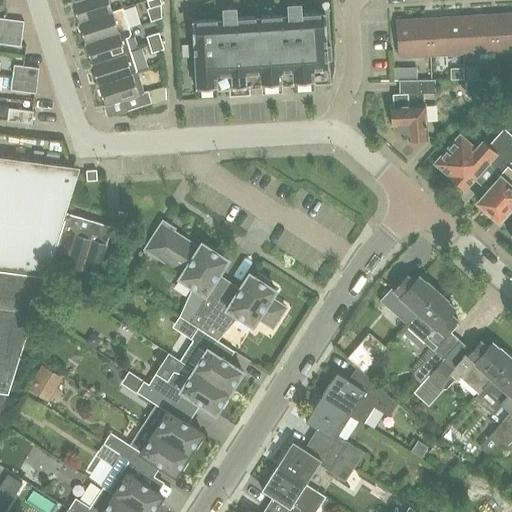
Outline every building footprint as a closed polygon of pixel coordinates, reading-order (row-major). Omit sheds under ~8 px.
[(111,11),(107,0),(74,0),(71,1),(78,22),(111,11)] [(161,5),(159,0),(147,0),(146,0),(149,9),(159,6),(161,5)] [(258,16),(262,84),(282,82),(282,81),(292,81),(292,82),(314,80),(314,79),(324,79),(325,80),(329,80),(328,78),(327,78),(326,61),(331,60),(330,47),(326,47),(325,34),(326,34),(325,11),(323,12),(323,13),(300,14),(299,3),(287,4),(288,15),(258,16)] [(235,18),(235,7),(223,8),(223,19),(193,20),(191,20),(192,42),(193,42),(195,64),(191,64),(192,83),(196,83),(196,86),(195,86),(195,88),(217,86),(217,85),(227,85),(227,86),(250,84),(250,83),(260,83),(260,84),(262,84),(258,16),(235,18)] [(85,42),(129,28),(122,8),(111,11),(78,22),(85,42)] [(511,49),(511,14),(493,16),(495,51),(511,49)] [(495,51),(493,16),(461,18),(463,53),(495,51)] [(0,31),(22,34),(23,22),(4,19),(0,18),(0,31)] [(463,53),(461,18),(429,19),(431,54),(463,53)] [(431,54),(429,19),(396,21),(398,56),(431,54)] [(91,63),(130,51),(126,38),(128,38),(131,34),(129,28),(85,42),(91,63)] [(0,43),(21,46),(22,34),(0,31),(0,43)] [(149,45),(161,41),(158,33),(146,37),(149,45)] [(161,41),(149,45),(151,53),(162,50),(163,49),(161,41)] [(98,84),(136,71),(130,51),(91,63),(98,84)] [(14,65),(13,77),(37,80),(38,68),(23,66),(14,65)] [(478,77),(478,66),(464,66),(465,78),(478,77)] [(404,79),(404,67),(391,68),(392,79),(404,79)] [(152,103),(148,91),(143,92),(136,71),(98,84),(105,105),(124,99),(127,111),(145,105),(151,103),(152,103)] [(37,80),(13,77),(11,90),(36,93),(37,80)] [(426,102),(423,103),(423,93),(434,93),(434,80),(399,80),(399,95),(389,95),(390,106),(391,125),(396,124),(396,130),(403,129),(413,138),(413,146),(430,144),(426,102)] [(475,105),(489,90),(489,80),(464,80),(464,94),(475,105)] [(33,111),(9,108),(8,121),(32,124),(33,111)] [(465,188),(486,164),(496,173),(505,164),(511,155),(501,144),(495,151),(484,141),(477,149),(461,135),(437,162),(440,164),(440,169),(443,172),(448,171),(451,173),(450,175),(452,177),(452,181),(457,185),(462,185),(465,188)] [(52,259),(67,211),(70,203),(78,177),(72,176),(0,164),(0,417),(46,276),(47,272),(52,259)] [(511,181),(511,170),(506,165),(505,164),(496,173),(487,184),(490,187),(477,202),(498,221),(511,205),(511,187),(509,185),(511,181)] [(97,180),(96,170),(86,171),(87,181),(97,180)] [(98,273),(113,226),(67,211),(52,259),(98,273)] [(182,273),(198,248),(198,247),(161,223),(145,249),(181,273),(182,273)] [(227,259),(201,242),(198,247),(198,248),(182,273),(181,273),(178,278),(192,287),(179,316),(197,328),(198,328),(218,298),(207,291),(227,259)] [(270,298),(275,290),(249,273),(228,305),(218,298),(198,328),(217,340),(239,316),(252,325),(257,318),(272,327),(285,307),(270,298)] [(408,325),(437,292),(426,283),(425,284),(418,277),(414,282),(407,276),(395,290),(392,288),(381,301),(408,325)] [(456,320),(449,314),(454,309),(446,302),(447,301),(437,292),(408,325),(406,326),(433,350),(417,368),(427,376),(428,377),(444,359),(434,350),(446,337),(444,335),(456,320)] [(228,392),(242,371),(227,361),(234,351),(217,340),(198,328),(197,328),(190,339),(206,349),(193,369),(228,392)] [(98,342),(96,336),(91,332),(84,342),(94,348),(98,342)] [(483,388),(510,358),(500,348),(499,350),(491,343),(487,348),(480,342),(467,356),(465,354),(453,368),(462,375),(460,378),(478,393),(482,388),(483,388)] [(349,357),(364,370),(374,358),(359,345),(349,357)] [(215,413),(228,392),(193,369),(168,353),(148,384),(170,398),(176,388),(215,413)] [(501,422),(508,414),(509,415),(511,411),(511,359),(510,358),(483,388),(502,406),(494,415),(501,422)] [(439,384),(453,368),(444,359),(428,377),(427,376),(413,392),(428,405),(443,388),(439,384)] [(47,400),(61,378),(41,365),(27,388),(47,400)] [(336,373),(320,397),(349,415),(361,396),(378,407),(386,394),(362,372),(353,385),(336,373)] [(163,408),(170,398),(148,384),(143,381),(136,392),(155,404),(163,409),(163,408)] [(48,408),(27,395),(18,408),(40,422),(48,408)] [(351,465),(360,452),(336,435),(349,415),(320,397),(305,420),(320,430),(313,440),(337,455),(351,465)] [(202,433),(167,410),(153,431),(189,454),(202,433)] [(511,430),(511,418),(509,415),(508,414),(501,422),(478,446),(488,455),(501,442),(501,443),(511,430)] [(511,430),(501,443),(510,450),(511,447),(511,430)] [(189,454),(153,431),(139,453),(175,475),(189,454)] [(130,460),(136,450),(137,450),(129,445),(110,432),(103,443),(130,460)] [(351,465),(337,455),(313,440),(307,450),(292,440),(276,465),(305,483),(319,462),(343,477),(351,465)] [(422,456),(428,446),(418,440),(411,450),(422,456)] [(295,511),(289,508),(305,483),(276,465),(261,488),(275,498),(269,508),(274,511),(295,511)] [(151,511),(162,495),(127,473),(123,470),(123,471),(115,466),(102,487),(141,511),(151,511)] [(0,485),(14,494),(21,483),(7,474),(0,484),(0,485)] [(141,511),(102,487),(89,507),(75,498),(68,509),(72,511),(141,511)]
